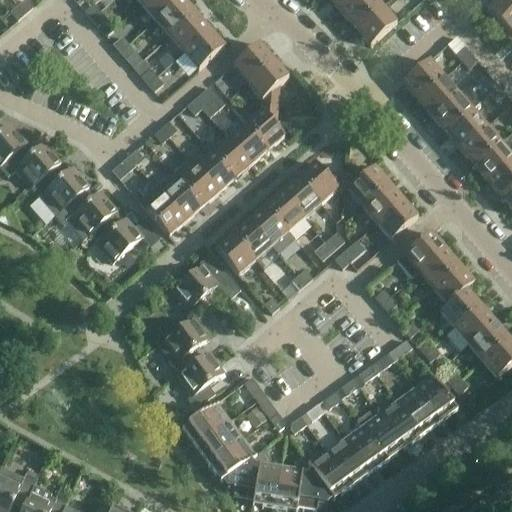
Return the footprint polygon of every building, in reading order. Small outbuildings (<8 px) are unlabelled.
[(132,0),(140,9),(150,0),(132,0)] [(154,25),(181,2),(179,0),(150,0),(140,9),(154,25)] [(341,18),(361,0),(327,0),(327,1),(341,18)] [(355,34),(382,10),(373,0),(361,0),(341,18),(355,34)] [(500,0),(486,16),(511,38),(511,9),(501,0),(500,0)] [(511,0),(501,0),(511,9),(511,0)] [(169,42),(195,18),(181,2),(154,25),(169,42)] [(32,12),(25,3),(17,10),(25,19),(32,12)] [(93,8),(84,16),(91,24),(100,16),(93,8)] [(9,16),(17,25),(25,19),(17,10),(9,16)] [(382,10),(355,34),(370,51),(397,27),(382,10)] [(97,31),(106,23),(100,16),(91,24),(97,31)] [(183,58),(210,35),(195,18),(169,42),(183,58)] [(198,75),(225,52),(210,35),(183,58),(198,75)] [(122,41),(112,49),(119,57),(128,48),(122,41)] [(125,64),(135,56),(128,48),(119,57),(125,64)] [(258,49),(232,71),(247,89),(273,66),(258,49)] [(464,51),(455,59),(462,66),(471,58),(464,51)] [(468,74),(477,66),(471,58),(462,66),(468,74)] [(430,64),(401,89),(416,106),(444,81),(430,64)] [(261,110),(277,111),(278,91),(288,83),(273,66),(247,89),(262,105),(261,110)] [(150,73),(141,81),(147,89),(156,81),(150,73)] [(154,97),(163,89),(156,81),(147,89),(154,97)] [(430,122),(459,98),(444,81),(416,106),(430,122)] [(492,83),(483,91),(490,99),(499,91),(492,83)] [(209,91),(201,98),(209,107),(217,101),(209,91)] [(496,106),(505,98),(499,91),(490,99),(496,106)] [(194,104),(193,104),(201,114),(209,107),(201,98),(194,104)] [(444,139),(473,114),(459,98),(430,122),(444,139)] [(217,101),(209,107),(217,116),(224,109),(217,101)] [(193,104),(186,111),(194,120),(201,114),(193,104)] [(209,107),(201,114),(209,122),(217,116),(209,107)] [(243,129),(266,156),(283,141),(276,132),(277,111),(261,110),(261,114),(243,129)] [(458,155),(487,131),(473,114),(444,139),(458,155)] [(176,135),(168,126),(161,132),(169,142),(176,135)] [(21,152),(26,147),(10,128),(0,137),(0,170),(22,152),(21,152)] [(266,156),(243,129),(227,144),(250,170),(266,156)] [(472,171),(501,147),(487,131),(458,155),(472,171)] [(153,139),(161,149),(169,142),(161,132),(153,139)] [(211,158),(233,184),(250,170),(227,144),(211,158)] [(486,188),(511,165),(511,159),(501,147),(472,171),(486,188)] [(50,176),(60,167),(44,148),(29,161),(22,152),(0,170),(0,172),(8,181),(14,175),(30,193),(50,176)] [(144,164),(136,154),(128,161),(136,170),(144,164)] [(233,184),(211,158),(195,172),(218,198),(233,184)] [(121,167),(129,177),(136,170),(128,161),(121,167)] [(500,204),(511,194),(511,165),(486,188),(500,204)] [(298,182),(321,209),(338,195),(342,195),(344,179),(322,177),(314,168),(298,182)] [(218,198),(195,172),(178,186),(201,213),(218,198)] [(362,212),(388,189),(373,172),(363,180),(344,179),(342,195),(347,195),(362,212)] [(78,200),(88,191),(72,173),(58,185),(50,176),(30,193),(30,194),(31,193),(38,201),(37,201),(54,221),(78,200)] [(321,209),(298,182),(281,196),(304,223),(321,209)] [(201,213),(178,186),(162,200),(185,226),(201,213)] [(375,228),(402,205),(388,189),(362,212),(375,228)] [(138,207),(168,241),(185,226),(162,200),(155,192),(138,207)] [(511,217),(511,194),(500,204),(511,217)] [(117,215),(100,196),(86,209),(78,200),(54,221),(55,221),(63,231),(67,227),(82,245),(117,215)] [(304,223),(281,196),(265,211),(288,237),(289,237),(304,223)] [(390,246),(417,222),(402,205),(375,228),(390,246)] [(295,244),(289,237),(288,237),(265,211),(248,225),(272,252),(278,259),(295,244)] [(112,269),(142,243),(150,252),(155,258),(164,251),(158,245),(159,243),(143,224),(134,232),(126,223),(95,250),(112,269)] [(232,239),(255,266),(272,252),(248,225),(232,239)] [(328,244),(336,253),(344,246),(336,237),(328,244)] [(430,237),(403,260),(396,266),(411,283),(418,277),(445,254),(430,237)] [(215,254),(238,281),(255,266),(232,239),(215,254)] [(320,250),(328,260),(336,253),(328,244),(320,250)] [(349,251),(357,261),(364,254),(356,245),(349,251)] [(57,262),(63,257),(54,247),(48,252),(57,262)] [(328,260),(320,250),(313,256),(321,266),(328,260)] [(341,258),(349,267),(357,261),(349,251),(341,258)] [(432,294),(447,281),(459,271),(445,254),(418,277),(432,294)] [(342,274),(349,267),(341,258),(334,264),(342,274)] [(240,295),(209,259),(200,266),(203,269),(173,296),(189,314),(218,289),(230,303),(240,295)] [(459,271),(447,281),(432,294),(445,310),(446,311),(466,294),(474,288),(459,271)] [(297,280),(305,290),(312,283),(304,274),(297,280)] [(305,290),(297,280),(289,287),(297,296),(305,290)] [(380,310),(390,301),(383,294),(374,302),(380,310)] [(480,311),(466,294),(446,311),(445,310),(438,316),(453,333),(454,334),(480,311)] [(390,301),(380,310),(387,317),(396,309),(390,301)] [(271,303),(263,309),(271,318),(279,312),(271,303)] [(494,327),(480,311),(454,334),(453,333),(446,340),(460,356),(467,349),(467,350),(494,327)] [(180,378),(201,364),(194,354),(209,343),(194,323),(158,349),(173,370),(174,369),(180,378)] [(403,335),(409,342),(418,335),(412,327),(403,335)] [(482,367),(508,343),(494,327),(467,350),(482,367)] [(426,343),(417,351),(424,360),(433,352),(426,343)] [(511,347),(508,343),(482,367),(496,383),(511,368),(511,347)] [(399,362),(412,353),(406,345),(393,354),(399,362)] [(433,352),(424,360),(430,366),(439,358),(433,352)] [(201,364),(180,378),(177,380),(191,400),(187,403),(194,414),(215,399),(208,389),(224,378),(209,358),(201,364)] [(394,366),(388,358),(370,371),(376,379),(394,366)] [(370,371),(358,379),(364,388),(376,379),(370,371)] [(452,392),(461,384),(454,376),(445,384),(452,392)] [(457,416),(431,379),(413,392),(439,429),(457,416)] [(261,394),(252,382),(243,388),(252,400),(261,394)] [(340,392),(346,400),(359,391),(353,383),(340,392)] [(461,384),(452,392),(458,399),(467,391),(461,384)] [(439,429),(413,392),(395,405),(421,441),(439,429)] [(329,413),(341,404),(335,396),(323,405),(329,413)] [(256,406),(265,418),(273,412),(264,400),(256,406)] [(378,417),(378,418),(404,454),(404,453),(403,451),(410,446),(411,449),(421,441),(395,405),(378,417)] [(468,405),(462,410),(468,417),(476,411),(471,405),(468,405)] [(217,407),(181,433),(182,435),(194,451),(195,452),(230,426),(230,425),(217,407)] [(318,408),(305,417),(311,426),(324,417),(318,408)] [(257,412),(246,420),(255,432),(266,424),(257,412)] [(374,412),(356,425),(360,430),(386,467),(397,459),(395,457),(402,452),(403,454),(404,454),(378,418),(374,412)] [(278,436),(283,432),(284,427),(277,417),(269,423),(278,436)] [(291,428),(290,433),(294,438),(306,429),(300,421),(291,428)] [(230,426),(195,452),(206,468),(207,469),(243,443),(230,426)] [(386,467),(360,430),(342,443),(369,479),(386,467)] [(243,443),(207,469),(214,479),(216,477),(221,484),(219,485),(220,486),(251,463),(255,460),(255,459),(243,443)] [(369,479),(342,443),(325,456),(352,492),(369,479)] [(255,460),(251,463),(258,472),(259,472),(253,504),(252,510),(253,510),(253,508),(262,509),(261,511),(265,511),(274,511),(281,470),(268,468),(269,463),(263,454),(255,459),(255,460)] [(308,468),(310,471),(311,473),(334,504),(351,492),(352,492),(325,456),(308,468)] [(281,470),(274,511),(296,511),(297,511),(296,511),(301,479),(302,479),(311,473),(310,471),(308,468),(303,460),(294,467),(293,472),(281,470)] [(251,463),(220,486),(222,485),(226,491),(225,500),(253,504),(259,472),(258,472),(251,463)] [(22,511),(23,511),(34,490),(37,482),(26,477),(23,482),(2,472),(0,475),(0,511),(10,511),(12,507),(22,511)] [(334,504),(311,473),(302,479),(301,479),(296,511),(297,511),(301,511),(325,511),(326,507),(332,503),(333,505),(334,504)] [(34,490),(23,511),(64,511),(66,508),(50,500),(51,498),(34,490)] [(105,499),(110,502),(115,499),(115,493),(110,491),(105,494),(105,499)]
